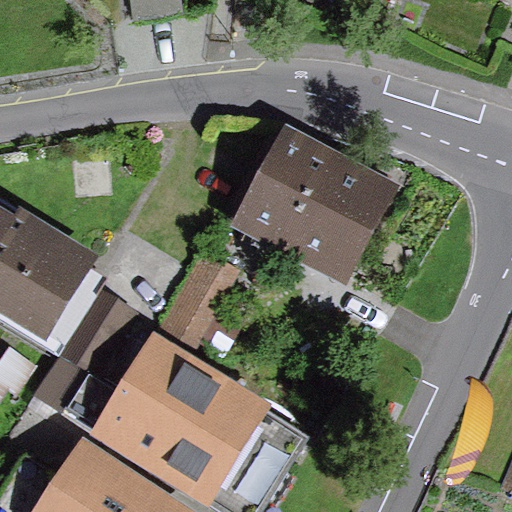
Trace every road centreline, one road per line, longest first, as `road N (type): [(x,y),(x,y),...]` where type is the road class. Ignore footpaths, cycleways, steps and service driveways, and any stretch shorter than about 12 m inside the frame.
road 1 (residential): [(511,165),(299,93),(213,90),(0,119)]
road 2 (residential): [(397,511),(511,265)]
road 3 (track): [(460,370),(368,267)]
